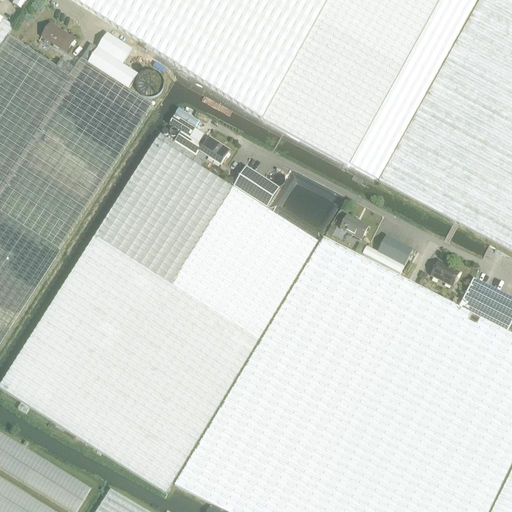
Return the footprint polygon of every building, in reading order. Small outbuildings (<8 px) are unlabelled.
[(23,12),(29,0),(15,0),(13,5),(23,12)] [(71,0),(113,26),(191,76),(262,121),(345,167),(346,166),(372,180),(378,183),(480,0),(71,0)] [(511,0),(480,0),(378,183),(504,248),(511,252),(511,0)] [(0,48),(14,28),(4,22),(0,27),(0,48)] [(66,55),(75,41),(50,25),(42,39),(66,55)] [(91,46),(81,61),(129,92),(139,77),(123,66),(132,51),(107,35),(98,50),(91,46)] [(0,212),(59,251),(152,106),(129,92),(81,61),(81,60),(74,70),(61,62),(57,68),(10,38),(0,53),(0,212)] [(197,158),(199,154),(203,148),(189,139),(195,130),(181,122),(174,118),(169,127),(180,134),(174,143),(197,158)] [(318,243),(267,209),(232,189),(193,163),(197,158),(174,143),(160,135),(52,304),(25,348),(3,384),(0,388),(0,390),(79,440),(141,480),(166,495),(208,427),(257,345),(281,304),(318,243)] [(208,138),(203,148),(199,154),(221,167),(230,151),(208,138)] [(236,183),(232,189),(267,209),(280,189),(265,180),(246,168),(236,183)] [(0,346),(61,253),(61,252),(59,251),(0,212),(0,346)] [(361,241),(368,229),(347,217),(340,230),(361,241)] [(331,226),(327,234),(332,237),(336,229),(331,226)] [(386,237),(377,255),(367,250),(363,257),(399,277),(413,251),(404,246),(386,237)] [(241,377),(175,487),(224,511),(489,511),(495,502),(511,465),(511,335),(507,333),(459,309),(323,239),(247,366),(241,377)] [(360,243),(356,251),(363,254),(367,247),(360,243)] [(453,289),(460,274),(439,263),(431,278),(453,289)] [(463,300),(459,308),(508,332),(511,323),(511,298),(481,283),(474,280),(465,295),(463,300)] [(21,405),(18,411),(26,416),(30,410),(21,405)] [(76,511),(91,489),(56,467),(0,432),(0,469),(69,511),(76,511)] [(511,511),(511,471),(510,476),(492,511),(511,511)] [(53,511),(0,479),(0,511),(53,511)] [(146,511),(111,491),(97,511),(146,511)]
